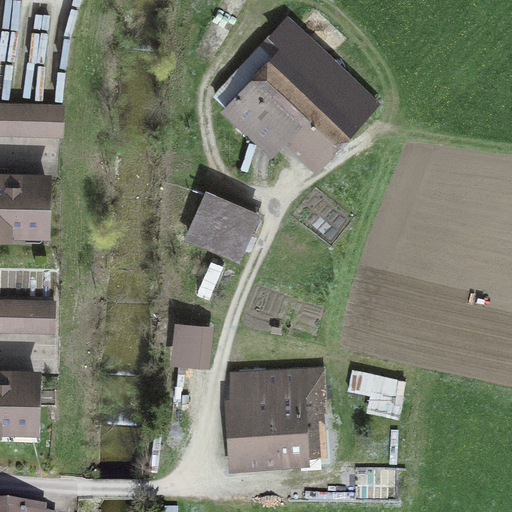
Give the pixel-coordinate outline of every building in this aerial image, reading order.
[(215,95),(273,151),(283,136),(315,158),(351,120),(357,125),(377,104),(298,29),(300,27),(289,17),(215,95)] [(0,103),(0,132),(61,134),(62,105),(47,105),(0,103)] [(45,178),(0,176),(0,229),(44,231),(45,178)] [(205,194),(188,233),(240,256),(257,217),(205,194)] [(37,301),(0,300),(0,328),(36,330),(37,301)] [(207,362),(210,329),(180,327),(177,359),(207,362)] [(404,410),(407,373),(353,368),(351,388),(372,390),(370,407),(404,410)] [(324,370),(234,375),(239,456),(303,453),(301,414),(326,413),(324,370)] [(35,374),(0,373),(0,425),(33,427),(35,374)]
